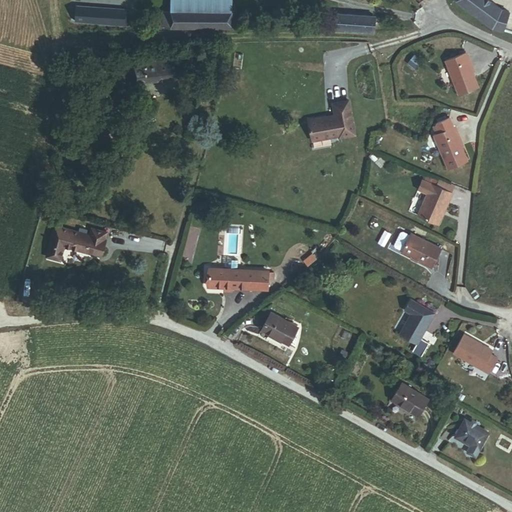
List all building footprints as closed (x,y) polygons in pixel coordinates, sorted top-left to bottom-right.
[(171,0),(172,12),(231,13),(230,0),(171,0)] [(458,0),(493,26),(504,29),(510,11),(502,8),(490,0),(458,0)] [(132,11),(79,9),(79,23),(131,25),(132,11)] [(172,12),(163,12),(163,28),(231,28),(231,13),(172,12)] [(338,14),(336,29),(374,33),(375,18),(338,14)] [(469,52),(475,68),(477,67),(471,51),(469,52)] [(469,52),(449,60),(462,95),(482,87),(475,68),(469,52)] [(178,59),(135,64),(137,85),(181,80),(178,59)] [(261,60),(253,59),(251,86),(259,86),(261,60)] [(121,74),(108,76),(109,86),(123,85),(121,74)] [(104,91),(89,92),(91,118),(106,117),(104,91)] [(341,121),(315,126),(319,146),(345,141),(346,144),(361,141),(355,106),(339,109),(341,121)] [(464,142),(457,127),(454,119),(437,126),(441,134),(438,135),(452,169),(472,161),(464,142)] [(466,141),(459,126),(457,127),(464,142),(466,141)] [(440,178),(437,184),(449,189),(452,183),(440,178)] [(433,193),(424,215),(443,223),(447,215),(449,216),(459,193),(449,189),(437,184),(426,179),(422,189),(433,193)] [(66,216),(57,213),(55,220),(64,223),(66,216)] [(99,255),(105,231),(91,227),(89,234),(54,225),(45,258),(59,261),(63,245),(99,255)] [(409,250),(417,233),(409,230),(407,231),(401,244),(402,247),(409,250)] [(448,246),(417,232),(417,233),(409,250),(409,251),(440,265),(448,246)] [(267,289),(268,272),(209,269),(209,272),(203,272),(203,286),(267,289)] [(440,315),(413,300),(406,313),(414,317),(403,337),(422,348),(418,354),(427,359),(435,345),(426,341),(440,315)] [(311,327),(282,312),(273,329),(302,344),(311,327)] [(493,351),(465,335),(454,355),(489,374),(498,358),(491,355),(493,351)] [(433,397),(405,381),(396,398),(423,414),(433,397)] [(470,421),(460,438),(477,447),(473,453),(479,457),(492,434),(470,421)]
